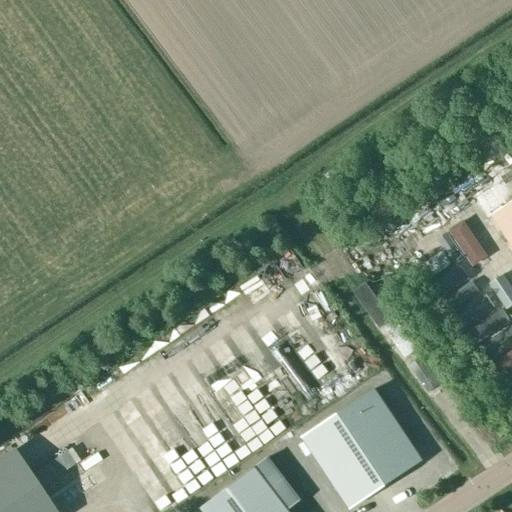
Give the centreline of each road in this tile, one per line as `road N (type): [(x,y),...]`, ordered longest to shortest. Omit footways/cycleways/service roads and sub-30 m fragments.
road 1 (track): [(0,378),(511,38)]
road 2 (track): [(374,307),(285,190)]
